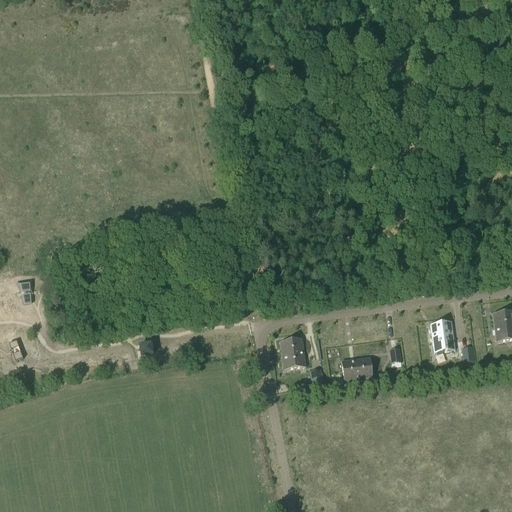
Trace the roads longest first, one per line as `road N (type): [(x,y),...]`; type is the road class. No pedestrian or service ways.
road 1 (residential): [(290,511),(257,328),(511,292)]
road 2 (track): [(257,328),(194,0)]
road 3 (track): [(257,328),(48,355),(18,332),(0,340)]
